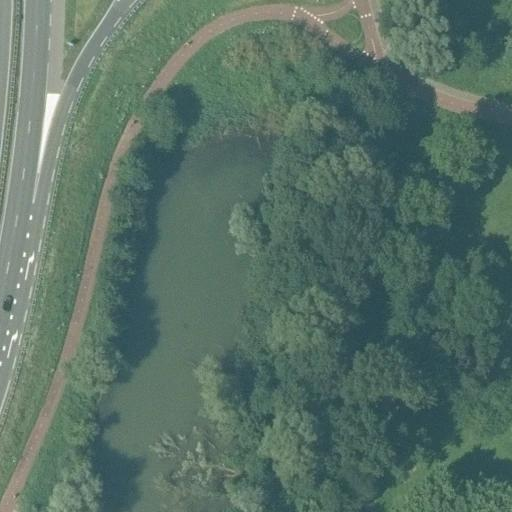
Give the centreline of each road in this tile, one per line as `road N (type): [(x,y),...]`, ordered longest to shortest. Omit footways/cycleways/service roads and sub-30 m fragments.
road 1 (primary): [(19,209),(79,66),(132,0)]
road 2 (primary): [(19,209),(41,0)]
